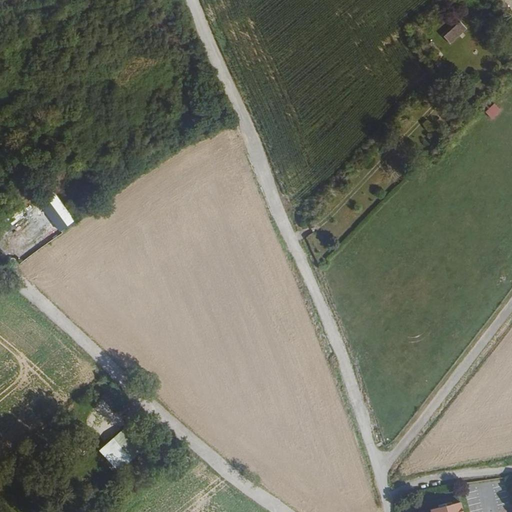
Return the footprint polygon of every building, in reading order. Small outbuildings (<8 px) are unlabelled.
[(450,44),(467,29),(460,21),(443,37),(450,44)] [(494,103),(485,112),(493,119),(501,110),(494,103)] [(43,221),(53,235),(66,226),(46,200),(34,209),(37,214),(43,221)] [(37,225),(43,221),(37,214),(32,218),(37,225)] [(106,393),(101,397),(110,407),(115,402),(106,393)] [(127,425),(99,450),(118,471),(146,447),(127,425)] [(462,511),(460,498),(430,506),(432,511),(426,511),(462,511)]
